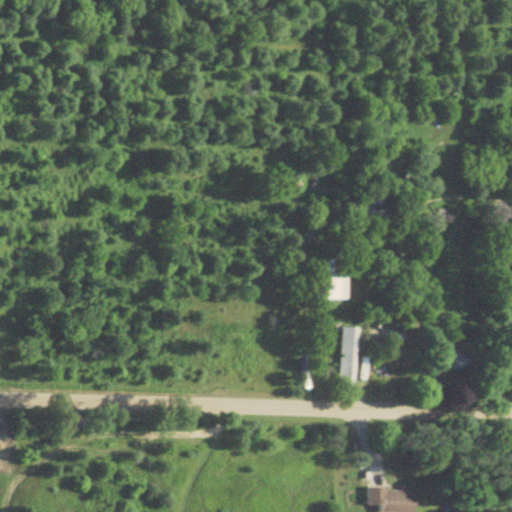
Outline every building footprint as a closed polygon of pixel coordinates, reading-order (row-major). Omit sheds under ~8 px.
[(451,223),(451,211),(435,211),(435,223),(451,223)] [(350,220),(394,223),(395,214),(351,212),(350,220)] [(302,267),(303,301),(340,300),(339,261),(311,262),(311,267),(302,267)] [(334,388),(349,388),(351,329),(336,328),(334,388)] [(476,351),(446,351),(446,370),(476,370),(476,351)] [(360,511),(407,511),(407,490),(361,490),(360,511)]
